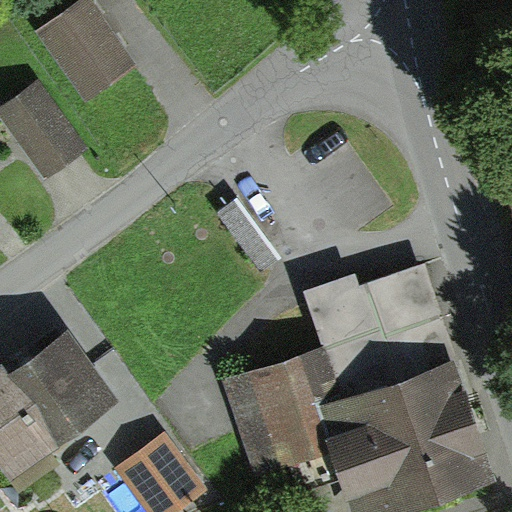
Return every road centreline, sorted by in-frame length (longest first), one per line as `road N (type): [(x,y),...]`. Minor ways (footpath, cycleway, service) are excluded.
road 1 (residential): [(412,25),(298,72),(0,291)]
road 2 (unclassified): [(511,398),(450,204),(412,25)]
